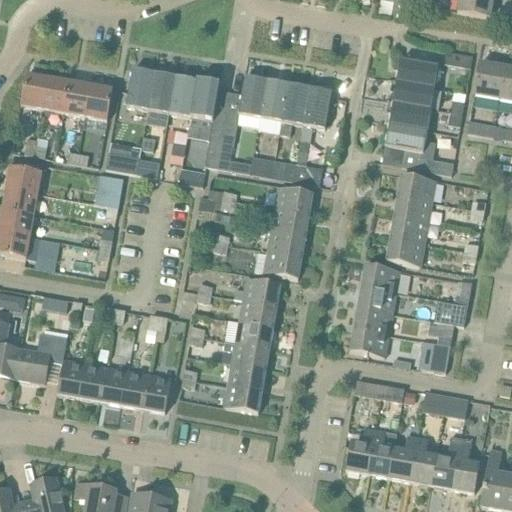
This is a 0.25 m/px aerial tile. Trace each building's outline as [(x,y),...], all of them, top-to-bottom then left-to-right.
[(424,0),(413,0),(412,7),(423,9),(424,0)] [(459,0),(457,15),(490,21),(493,0),(459,0)] [(444,68),(470,72),(472,60),(446,56),(444,68)] [(398,85),(434,91),(438,70),(396,62),(394,70),(399,71),(396,84),(398,84),(398,85)] [(500,104),(505,71),(480,66),(474,99),(500,104)] [(126,112),(148,115),(155,72),(148,71),(148,75),(133,72),(126,112)] [(511,105),(511,71),(505,71),(500,104),(511,105)] [(156,72),(155,72),(148,115),(169,119),(177,76),(170,74),(169,79),(156,77),(156,72)] [(191,122),(198,79),(191,78),(190,83),(177,80),(178,76),(177,76),(169,119),(191,122)] [(42,113),(48,82),(26,78),(21,109),(42,113)] [(260,122),(267,79),(261,78),(260,83),(245,80),(241,100),(230,98),(217,173),(249,178),(251,168),(231,165),(234,148),(235,148),(240,119),(260,122)] [(199,79),(198,79),(191,122),(213,126),(208,151),(205,170),(217,173),(230,98),(218,96),(220,83),(212,82),(211,86),(198,84),(199,79)] [(269,80),(267,79),(260,122),(281,126),(282,126),(289,83),(282,82),(281,87),(268,84),(269,80)] [(70,86),(48,82),(42,113),(64,117),(70,86)] [(303,129),(311,87),(303,86),(302,90),(289,88),(290,83),(289,83),(282,126),(281,126),(279,139),(290,140),(292,127),(303,129)] [(398,84),(396,84),(392,83),(391,91),(395,92),(393,105),(394,106),(431,112),(434,91),(398,85),(398,84)] [(91,89),(70,86),(64,117),(85,121),(91,89)] [(297,168),(293,186),(319,191),(322,173),(305,170),(309,146),(310,146),(313,131),(325,133),(333,91),(325,89),(324,94),(310,92),(311,87),(304,129),(303,129),(297,168)] [(107,125),(113,93),(91,89),(85,121),(107,125)] [(389,128),(427,134),(431,112),(394,106),(393,105),(388,105),(387,112),(391,113),(389,127),(389,128)] [(464,106),(454,105),(452,116),(462,118),(464,106)] [(462,118),(452,116),(450,128),(460,130),(462,118)] [(425,145),(427,134),(389,128),(389,127),(384,126),(383,134),(388,135),(385,150),(404,153),(401,171),(451,180),(454,168),(433,164),(436,147),(425,145)] [(477,139),(493,141),(495,131),(479,128),(477,139)] [(511,133),(504,132),(502,143),(511,144),(511,133)] [(156,144),(144,142),(140,165),(152,167),(156,144)] [(172,159),(184,161),(186,149),(174,147),(172,159)] [(26,149),(24,159),(34,161),(36,150),(26,149)] [(36,150),(34,161),(44,162),(46,152),(36,150)] [(69,156),(67,166),(77,168),(79,158),(69,156)] [(106,173),(137,179),(140,163),(109,157),(106,173)] [(79,158),(77,168),(87,170),(89,160),(79,158)] [(252,161),(251,168),(249,178),(271,182),(274,164),(252,161)] [(274,164),(271,182),(293,186),(297,168),(274,164)] [(38,198),(41,177),(10,171),(6,193),(38,198)] [(179,187),(202,191),(203,191),(206,176),(182,172),(179,187)] [(401,179),(398,200),(431,206),(435,185),(401,179)] [(280,192),(276,213),(309,219),(313,198),(280,192)] [(38,198),(6,193),(2,214),(34,220),(38,198)] [(118,210),(120,200),(81,193),(79,204),(118,210)] [(209,193),(208,202),(200,201),(196,221),(212,224),(213,216),(214,211),(221,212),(224,195),(209,193)] [(221,212),(222,212),(235,215),(238,198),(224,195),(221,212)] [(394,222),(427,228),(431,206),(398,200),(394,222)] [(472,214),(484,216),(486,207),(473,205),(472,214)] [(118,212),(108,211),(106,221),(116,222),(118,212)] [(309,219),(276,213),(276,215),(265,214),(262,233),(272,235),(305,241),(309,219)] [(34,220),(2,214),(0,227),(0,235),(30,241),(34,220)] [(484,216),(472,214),(470,222),(483,224),(484,216)] [(394,222),(390,244),(423,249),(427,228),(394,222)] [(30,241),(0,235),(0,258),(35,265),(39,243),(30,241)] [(272,235),(269,257),(302,262),(305,241),(272,235)] [(472,236),(470,243),(479,244),(480,237),(472,236)] [(216,247),(229,249),(230,241),(217,238),(216,247)] [(102,243),(100,253),(110,255),(112,245),(102,243)] [(423,249),(390,244),(386,265),(420,271),(423,249)] [(43,246),(41,258),(53,260),(55,248),(43,246)] [(227,257),(229,249),(216,247),(214,255),(227,257)] [(464,256),(477,258),(478,250),(466,248),(464,256)] [(110,255),(100,253),(98,263),(109,265),(110,255)] [(302,262),(269,257),(258,255),(255,277),(278,280),(298,284),(302,262)] [(477,258),(464,256),(463,265),(475,267),(477,258)] [(361,291),(396,297),(400,275),(365,269),(361,291)] [(244,304),(277,310),(281,289),(247,283),(245,295),(235,293),(233,303),(244,305),(244,304)] [(459,286),(455,307),(468,309),(472,288),(459,286)] [(199,289),(198,297),(211,299),(212,291),(199,289)] [(396,297),(361,291),(358,313),(392,319),(396,297)] [(0,310),(23,315),(26,301),(0,296),(0,310)] [(209,308),(211,299),(198,297),(197,306),(209,308)] [(68,305),(44,301),(42,313),(66,318),(68,305)] [(244,304),(244,305),(240,326),(273,332),(277,310),(244,304)] [(468,309),(455,307),(437,304),(434,325),(430,324),(430,325),(454,330),(464,331),(468,309)] [(82,307),(73,306),(71,318),(80,320),(82,307)] [(106,325),(115,326),(117,313),(108,312),(106,325)] [(117,313),(115,326),(123,327),(125,315),(117,313)] [(392,319),(358,313),(354,334),(388,340),(392,319)] [(149,332),(157,333),(159,321),(151,319),(149,332)] [(71,321),(69,331),(78,333),(79,322),(71,321)] [(159,321),(157,333),(165,335),(168,322),(159,321)] [(451,349),(454,330),(430,325),(427,339),(439,341),(438,347),(451,349)] [(0,380),(15,383),(20,353),(5,350),(8,328),(0,326),(0,380)] [(236,347),(269,353),(273,332),(240,326),(236,347)] [(192,331),(191,340),(204,342),(206,333),(192,331)] [(388,340),(354,334),(350,356),(384,362),(388,340)] [(63,368),(63,364),(67,342),(40,338),(37,356),(20,353),(15,383),(16,383),(45,388),(48,366),(63,368)] [(203,351),(204,342),(191,340),(189,348),(203,351)] [(232,369),(266,375),(269,353),(236,347),(225,345),(223,354),(235,356),(232,369)] [(451,349),(438,347),(422,345),(418,368),(446,373),(451,349)] [(100,352),(98,364),(106,366),(109,354),(100,352)] [(394,362),(392,369),(410,372),(411,366),(394,362)] [(57,398),(79,402),(85,368),(63,364),(63,368),(57,398)] [(79,402),(100,406),(106,372),(85,368),(79,402)] [(266,375),(232,369),(229,390),(262,396),(266,375)] [(100,406),(122,410),(128,376),(106,372),(100,406)] [(184,374),(183,382),(196,385),(198,376),(184,374)] [(122,410),(143,413),(149,379),(128,376),(122,410)] [(171,383),(149,379),(143,413),(165,417),(171,383)] [(195,393),(196,385),(183,382),(181,390),(195,393)] [(354,397),(380,402),(383,389),(357,384),(354,397)] [(501,388),(499,399),(510,400),(511,390),(501,388)] [(383,389),(380,402),(402,406),(405,393),(383,389)] [(262,396),(229,390),(225,412),(258,418),(262,396)] [(406,395),(404,406),(414,408),(416,397),(406,395)] [(422,417),(444,420),(447,400),(426,397),(422,417)] [(468,404),(447,400),(444,420),(465,424),(468,404)] [(345,475),(367,478),(375,434),(365,432),(362,447),(351,445),(345,475)] [(367,478),(388,482),(394,452),(384,451),(386,436),(375,434),(367,478)] [(388,482),(410,486),(418,441),(408,440),(406,454),(394,452),(388,482)] [(431,490),(453,494),(462,442),(451,440),(447,462),(437,460),(431,490)] [(429,443),(418,441),(410,486),(431,490),(437,460),(426,458),(429,443)] [(472,444),(462,442),(453,494),(474,497),(480,468),(469,466),(471,451),(472,444)] [(491,452),(484,491),(480,511),(487,511),(502,511),(509,477),(498,475),(502,454),(491,452)] [(502,511),(511,511),(511,477),(509,477),(502,511)] [(61,511),(60,503),(55,483),(32,489),(37,510),(26,511),(61,511)] [(87,505),(85,511),(125,511),(127,501),(116,499),(116,494),(77,487),(74,503),(87,505)] [(12,511),(8,494),(0,495),(0,511),(12,511)] [(132,497),(129,511),(170,511),(172,504),(132,497)]
